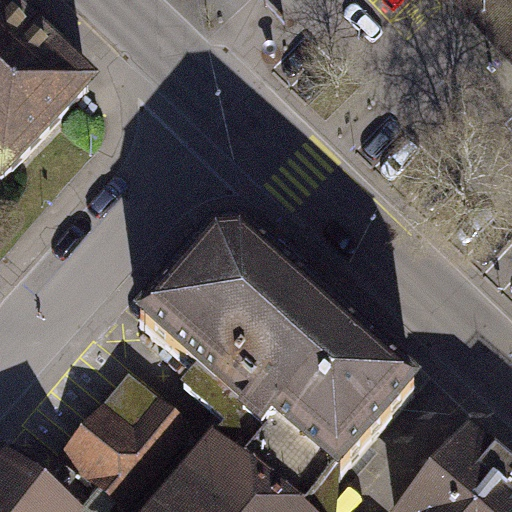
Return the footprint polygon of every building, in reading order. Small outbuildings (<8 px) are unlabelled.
[(511,0),(509,0),(486,22),(464,0),(446,0),(495,52),(511,70),(511,0)] [(509,0),(464,0),(486,22),(509,0)] [(0,195),(93,100),(0,10),(0,195)] [(249,237),(219,237),(147,322),(270,427),(245,456),(218,433),(151,511),(308,511),(305,509),(416,378),(280,263),(249,237)] [(114,511),(122,511),(184,435),(123,387),(90,428),(80,420),(48,459),(114,511)] [(511,511),(511,470),(472,435),(404,511),(511,511)] [(54,511),(1,465),(0,466),(0,511),(54,511)]
